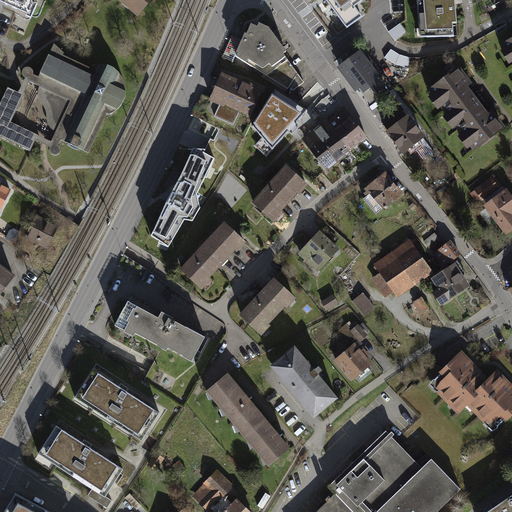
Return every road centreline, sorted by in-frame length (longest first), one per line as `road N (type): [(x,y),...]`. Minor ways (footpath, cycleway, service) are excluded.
road 1 (tertiary): [(0,462),(178,112),(226,0)]
road 2 (residential): [(386,151),(317,205),(217,314)]
road 3 (residential): [(267,0),(386,151)]
road 4 (residential): [(386,151),(491,276)]
